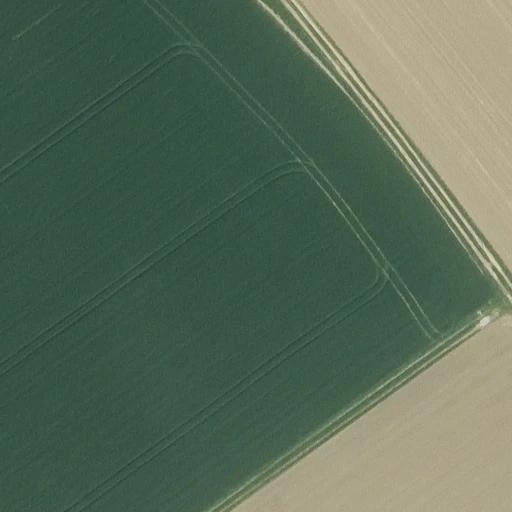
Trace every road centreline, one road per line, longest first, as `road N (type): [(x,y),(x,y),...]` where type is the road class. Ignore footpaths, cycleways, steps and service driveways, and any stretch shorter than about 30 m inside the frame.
road 1 (track): [(510,289),(210,511)]
road 2 (track): [(511,290),(277,0)]
